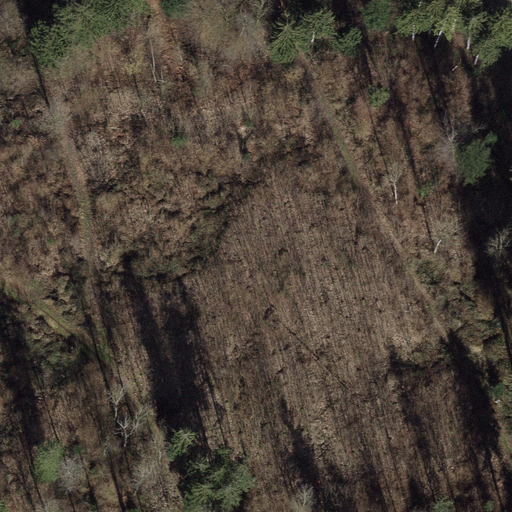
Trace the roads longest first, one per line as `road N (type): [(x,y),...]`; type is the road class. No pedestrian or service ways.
road 1 (track): [(511,439),(367,202),(318,81),(266,0)]
road 2 (track): [(318,81),(152,150),(85,218),(105,370)]
road 3 (track): [(185,511),(131,401),(40,308),(0,282)]
